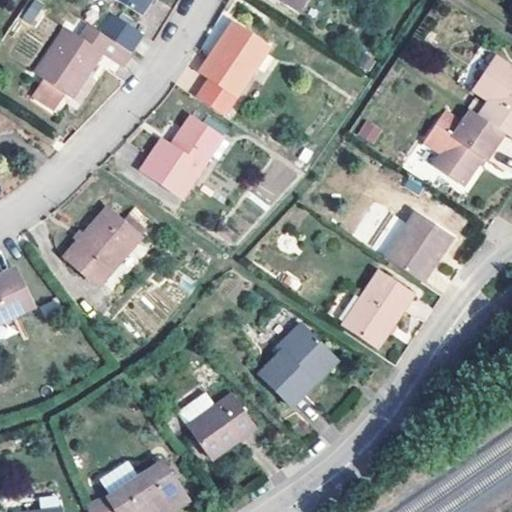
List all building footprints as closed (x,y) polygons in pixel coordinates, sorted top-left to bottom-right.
[(29,0),(20,18),(33,24),(43,4),(34,0),(29,0)] [(153,0),(118,0),(143,16),(153,0)] [(306,0),(281,0),(298,11),(306,0)] [(99,31),(130,52),(142,32),(110,13),(99,31)] [(203,71),(210,77),(237,96),(270,47),(237,24),(220,49),(218,47),(203,71)] [(120,66),(130,52),(99,31),(92,27),(84,39),(69,30),(39,75),(64,92),(73,98),(102,55),(120,66)] [(491,98),(479,116),(508,135),(511,137),(511,66),(498,57),(476,88),(491,98)] [(237,96),(210,77),(197,95),(223,114),(237,96)] [(64,92),(42,78),(31,94),(53,109),(64,92)] [(489,161),(508,135),(479,116),(473,111),(465,123),(448,112),(428,144),(445,155),(438,166),(466,186),(484,159),(489,161)] [(365,120),(357,136),(374,144),(381,128),(365,120)] [(164,142),(141,176),(181,203),(211,158),(206,155),(217,138),(191,122),(172,148),(164,142)] [(206,155),(211,158),(218,163),(229,147),(217,138),(206,155)] [(385,257),(421,281),(451,234),(418,210),(385,257)] [(106,214),(65,261),(97,289),(139,242),(120,226),(106,214)] [(120,226),(139,242),(146,234),(127,218),(120,226)] [(412,292),(378,269),(343,321),(377,344),(412,292)] [(16,271),(0,279),(0,325),(35,308),(16,271)] [(305,323),(281,346),(286,351),(261,375),(292,406),(316,384),(311,379),(335,357),(305,323)] [(258,428),(235,395),(214,411),(202,397),(177,417),(177,425),(184,433),(190,428),(210,457),(236,439),(238,443),(258,428)] [(87,505),(90,511),(172,511),(190,501),(166,461),(110,496),(87,505)]
